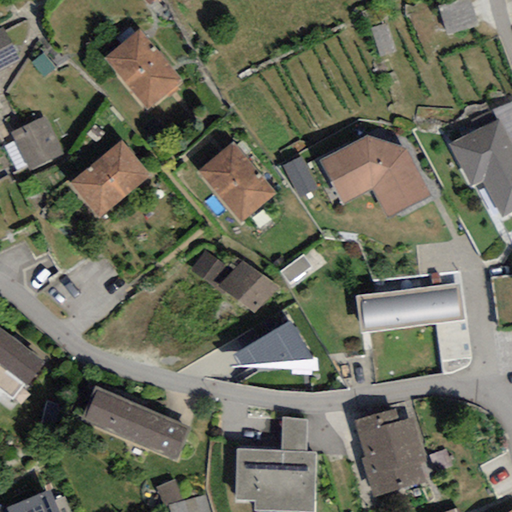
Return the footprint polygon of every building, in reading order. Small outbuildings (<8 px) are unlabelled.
[(450,41),(481,31),(471,2),(441,12),(450,41)] [(1,30),(0,30),(0,75),(21,63),(1,30)] [(140,34),(105,64),(147,114),(182,84),(140,34)] [(45,119),(11,135),(28,173),(62,156),(45,119)] [(511,147),(499,122),(448,149),(471,192),(483,186),(502,223),(511,218),(511,147)] [(368,140),(320,166),(343,209),(371,193),(387,224),(432,201),(406,153),(368,140)] [(69,188),(97,223),(150,180),(121,145),(69,188)] [(232,146),(197,175),(240,227),(275,198),(232,146)] [(204,253),(190,272),(210,287),(225,267),(204,253)] [(240,262),(218,291),(254,319),(277,290),(240,262)] [(355,301),(360,337),(464,323),(459,286),(355,301)] [(289,325),(230,359),(238,373),(312,363),(289,325)] [(0,334),(0,391),(12,401),(22,388),(27,390),(43,368),(0,334)] [(95,391),(81,425),(175,464),(190,431),(95,391)] [(396,413),(352,425),(373,501),(425,486),(420,467),(426,465),(413,420),(399,424),(396,413)] [(313,511),(315,454),(237,452),(235,506),(254,506),(253,511),(313,511)] [(56,511),(50,495),(6,511),(56,511)] [(210,511),(206,496),(166,508),(167,511),(210,511)]
